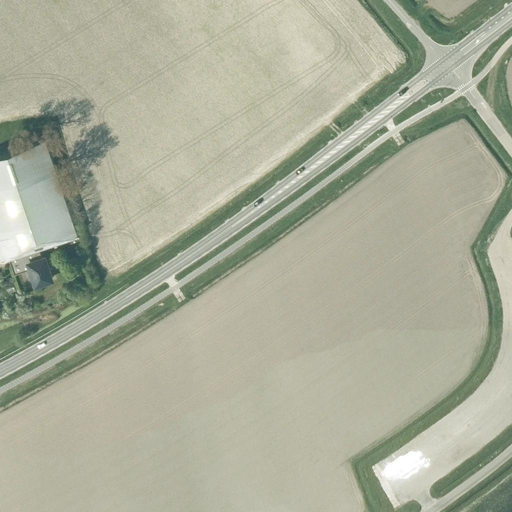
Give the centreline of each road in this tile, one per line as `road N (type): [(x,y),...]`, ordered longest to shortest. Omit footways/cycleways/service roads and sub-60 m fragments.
road 1 (primary): [(225,230),(450,67)]
road 2 (primary): [(442,59),(225,230)]
road 3 (primary): [(0,370),(225,230)]
